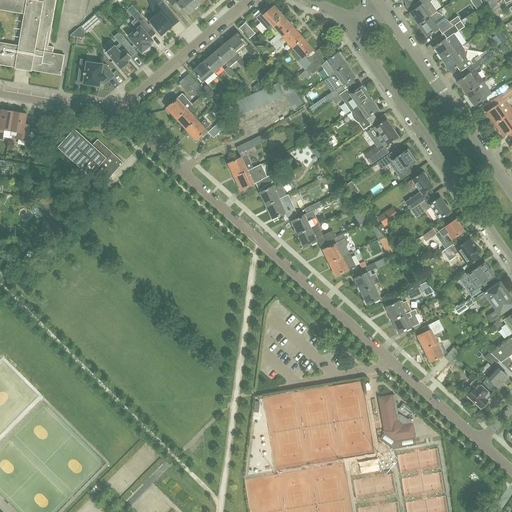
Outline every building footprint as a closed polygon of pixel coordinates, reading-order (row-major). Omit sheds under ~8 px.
[(0,41),(0,64),(14,67),(14,68),(24,70),(31,71),(32,70),(61,75),(65,55),(52,53),(53,48),(48,47),(55,0),(0,0),(0,9),(24,14),(19,45),(0,41)] [(147,0),(155,15),(148,21),(161,36),(174,25),(169,19),(173,16),(178,22),(179,21),(161,0),(147,0)] [(199,5),(194,0),(181,0),(179,3),(188,14),(199,5)] [(415,19),(413,20),(417,25),(418,24),(419,25),(431,17),(438,12),(439,12),(438,11),(437,12),(430,1),(431,0),(430,0),(429,0),(429,1),(428,0),(422,0),(407,8),(411,13),(411,14),(415,19)] [(269,31),(274,26),(285,16),(275,5),(270,10),(268,7),(262,13),(259,10),(254,15),(269,31)] [(431,17),(419,25),(427,37),(427,38),(439,30),(440,29),(443,29),(445,33),(455,26),(461,22),(457,17),(450,22),(445,26),(439,17),(440,16),(438,12),(431,17)] [(140,15),(135,19),(131,22),(135,27),(127,34),(142,52),(151,45),(150,43),(153,41),(151,38),(147,33),(152,28),(140,15)] [(269,41),(273,46),(280,40),(283,37),(294,27),(285,16),(274,26),(279,33),(269,41)] [(94,26),(88,20),(81,27),(86,33),(94,26)] [(438,45),(434,48),(443,60),(462,46),(454,34),(453,32),(457,29),(458,31),(464,27),(461,22),(455,26),(445,33),(442,35),(435,40),(438,45)] [(245,34),(251,29),(245,23),(239,29),(243,33),(244,32),(245,34)] [(292,47),(293,48),(304,38),(294,27),(283,37),(286,40),(289,43),(292,47)] [(501,30),(495,33),(495,34),(501,42),(501,43),(507,39),(501,30)] [(227,43),(237,54),(249,45),(239,33),(227,43)] [(303,59),(306,56),(314,49),(304,38),(293,48),(303,59)] [(137,52),(125,39),(120,43),(116,46),(115,45),(106,52),(121,70),(129,63),(128,61),(132,57),(137,52)] [(282,43),(280,40),(273,46),(276,49),(282,43)] [(245,63),(237,54),(227,43),(216,52),(226,63),(230,67),(237,61),(241,67),(245,63)] [(250,45),(246,48),(252,55),(256,51),(250,45)] [(264,54),(268,51),(263,45),(256,45),(264,54)] [(461,72),(467,68),(481,58),(478,54),(471,59),(469,59),(468,57),(469,50),(466,49),(464,45),(462,46),(443,60),(451,72),(457,67),(461,72)] [(306,56),(306,57),(312,64),(320,57),(320,56),(316,52),(315,51),(314,49),(306,56)] [(471,74),(458,82),(466,94),(479,85),(483,83),(475,70),(484,64),(483,63),(493,56),(491,53),(495,51),(493,49),(488,54),(481,58),(467,68),(471,74)] [(226,63),(216,52),(205,61),(215,73),(226,63)] [(325,62),(322,65),(330,77),(348,64),(339,52),(332,57),(328,60),(327,60),(325,62)] [(308,68),(305,70),(309,74),(310,74),(312,72),(313,73),(322,65),(325,62),(320,57),(312,64),(308,68)] [(204,82),(215,73),(205,61),(194,71),(204,82)] [(106,65),(87,62),(85,73),(84,72),(84,74),(79,73),(78,83),(99,86),(100,83),(100,80),(103,80),(106,78),(107,81),(114,76),(106,65)] [(330,77),(329,77),(337,89),(327,96),(331,101),(334,99),(346,91),(343,86),(357,76),(348,64),(330,77)] [(230,77),(234,73),(229,66),(224,70),(230,77)] [(179,82),(184,88),(188,84),(184,78),(179,82)] [(196,83),(191,87),(192,88),(199,97),(204,93),(196,83)] [(258,83),(252,88),(256,93),(262,88),(258,83)] [(280,83),(275,85),(280,96),(285,93),(280,83)] [(479,85),(466,94),(475,106),(486,98),(487,97),(491,94),(483,83),(479,85)] [(489,103),(492,101),(501,94),(509,88),(506,83),(492,93),(492,94),(487,97),(486,98),(489,103)] [(207,85),(203,88),(208,94),(212,91),(207,85)] [(270,87),(274,98),(280,96),(275,85),(270,87)] [(346,91),(340,95),(342,99),(351,112),(359,106),(372,98),(363,86),(351,94),(348,89),(346,91)] [(270,87),(264,90),(269,101),(274,98),(270,87)] [(295,87),(285,93),(289,100),(299,93),(295,87)] [(259,92),(264,103),(269,101),(264,90),(259,92)] [(259,92),(254,95),(259,106),(264,103),(259,92)] [(299,93),(289,100),(293,106),(303,99),(299,93)] [(490,111),(487,113),(495,125),(508,116),(507,116),(511,112),(511,110),(505,100),(501,94),(492,101),(489,103),(493,109),(490,111)] [(178,119),(189,109),(193,106),(182,95),(179,98),(177,95),(170,101),(173,104),(168,108),(178,119)] [(254,95),(249,97),(253,108),(259,106),(254,95)] [(249,97),(243,99),(248,111),(253,108),(249,97)] [(178,119),(188,130),(199,119),(194,114),(196,111),(194,109),(203,101),(201,98),(193,106),(189,109),(178,119)] [(364,130),(379,120),(374,113),(380,109),(372,98),(351,112),(364,130)] [(243,99),(238,102),(243,113),(248,111),(243,99)] [(307,104),(303,99),(293,106),(297,111),(307,104)] [(322,99),(310,108),(314,113),(326,105),(322,99)] [(243,113),(238,102),(233,104),(238,116),(243,113)] [(11,130),(14,112),(3,110),(0,122),(0,138),(3,139),(5,129),(11,130)] [(26,114),(14,112),(11,130),(18,131),(17,138),(27,140),(30,128),(24,127),(26,114)] [(508,116),(495,125),(504,137),(509,133),(511,137),(511,112),(507,116),(508,116)] [(199,119),(188,130),(198,141),(209,130),(207,128),(210,125),(205,119),(201,122),(199,119)] [(222,119),(208,132),(213,138),(227,125),(222,119)] [(377,147),(365,155),(371,164),(390,152),(387,147),(400,137),(388,119),(376,127),(380,133),(371,139),(377,147)] [(102,186),(124,162),(98,138),(93,144),(75,128),(58,147),(102,186)] [(236,147),(239,153),(244,150),(263,141),(260,135),(236,147)] [(411,165),(416,162),(412,155),(414,154),(409,148),(401,153),(398,149),(378,162),(382,168),(390,163),(398,174),(396,175),(400,181),(415,171),(411,165)] [(232,169),(236,177),(254,169),(247,155),(247,156),(229,164),(230,166),(232,169)] [(266,177),(262,180),(257,171),(261,169),(259,166),(255,168),(254,169),(236,177),(242,190),(249,187),(255,183),(259,191),(265,188),(265,187),(272,183),(272,182),(274,181),(273,180),(280,177),(278,172),(266,177)] [(293,171),(281,177),(284,184),(290,180),(296,177),(293,171)] [(411,210),(421,203),(434,194),(431,189),(434,187),(427,177),(428,176),(425,172),(424,173),(423,172),(413,179),(422,192),(406,203),(411,210)] [(261,193),(267,206),(281,199),(286,197),(280,184),(274,186),(261,193)] [(421,203),(411,210),(414,213),(419,209),(422,213),(432,207),(440,219),(451,211),(450,210),(451,209),(448,205),(447,206),(441,196),(438,199),(434,194),(421,203)] [(281,199),(267,206),(268,207),(269,211),(273,219),(280,216),(285,213),(288,220),(296,216),(295,214),(292,210),(295,209),(288,196),(287,196),(286,197),(281,199)] [(360,201),(363,206),(369,201),(366,197),(360,201)] [(321,201),(305,209),(306,213),(323,205),(321,201)] [(355,217),(363,213),(358,207),(351,210),(355,217)] [(379,217),(383,223),(385,225),(399,216),(393,208),(379,217)] [(295,227),(299,235),(318,225),(319,225),(313,212),(305,215),(292,221),(293,223),(295,227)] [(52,237),(60,229),(47,216),(43,220),(40,236),(52,237)] [(438,225),(423,236),(426,241),(435,235),(435,234),(439,240),(445,249),(449,246),(449,247),(454,243),(455,243),(452,239),(465,231),(456,219),(441,229),(439,225),(438,225)] [(318,225),(299,235),(305,248),(312,244),(316,242),(318,241),(322,248),(324,247),(328,245),(327,243),(336,238),(335,236),(332,231),(323,235),(318,225)] [(323,250),(330,263),(350,253),(345,245),(349,243),(344,234),(337,238),(339,242),(323,250)] [(382,245),(388,242),(385,237),(380,240),(382,245)] [(449,247),(449,246),(445,249),(444,250),(450,259),(456,255),(461,261),(464,259),(469,266),(480,258),(477,255),(481,252),(477,247),(476,248),(470,239),(462,244),(460,241),(455,244),(454,243),(449,247)] [(350,253),(330,263),(336,276),(356,267),(350,253)] [(468,274),(470,277),(463,282),(472,296),(480,291),(478,288),(479,288),(480,289),(487,284),(486,283),(494,277),(493,275),(494,274),(491,269),(490,270),(485,263),(474,270),(468,274)] [(355,279),(362,292),(375,285),(380,282),(376,274),(371,276),(369,272),(355,279)] [(493,304),(509,293),(506,288),(503,287),(500,283),(496,286),(495,285),(493,287),(494,288),(488,291),(488,290),(483,293),(481,290),(480,291),(472,296),(464,302),(466,306),(467,307),(478,300),(480,303),(484,304),(488,302),(493,304)] [(375,285),(362,292),(368,305),(381,298),(375,285)] [(417,286),(399,295),(402,300),(409,297),(410,299),(421,294),(417,286)] [(511,297),(509,293),(493,304),(497,310),(489,316),(492,321),(504,313),(503,312),(511,305),(511,299),(511,297)] [(386,306),(392,304),(388,296),(382,299),(386,306)] [(387,307),(393,321),(406,314),(406,313),(412,311),(407,301),(404,303),(403,301),(401,302),(400,301),(387,307)] [(419,333),(422,331),(419,324),(414,315),(417,313),(416,310),(412,311),(406,313),(406,314),(393,321),(400,334),(414,327),(415,326),(419,333)] [(511,313),(506,318),(503,320),(511,332),(511,313)] [(494,323),(493,324),(495,328),(497,327),(502,323),(499,319),(494,323)] [(420,335),(418,336),(424,349),(438,343),(434,335),(435,334),(444,330),(439,320),(428,325),(430,330),(424,333),(422,331),(419,333),(420,335)] [(511,338),(491,353),(499,361),(502,363),(506,367),(511,361),(509,357),(511,354),(511,338)] [(442,341),(438,343),(424,349),(431,362),(444,355),(447,354),(442,341)] [(453,348),(445,357),(451,362),(459,353),(455,349),(453,348)] [(496,365),(499,361),(491,353),(490,352),(484,357),(494,366),(496,365)] [(451,363),(458,368),(462,364),(456,358),(451,363)] [(451,363),(447,367),(452,371),(456,366),(451,363)] [(488,377),(483,382),(490,389),(495,384),(499,387),(508,377),(498,367),(493,372),(488,377)] [(471,373),(467,377),(472,382),(476,377),(471,373)] [(491,394),(479,383),(474,388),(468,395),(470,396),(469,398),(472,401),(474,400),(482,408),(483,407),(485,407),(488,404),(488,402),(488,401),(486,399),(491,394)] [(397,439),(414,437),(414,432),(413,432),(411,419),(407,420),(407,419),(401,415),(399,415),(395,395),(380,398),(385,431),(397,439)] [(403,403),(400,408),(410,415),(414,410),(403,403)]
